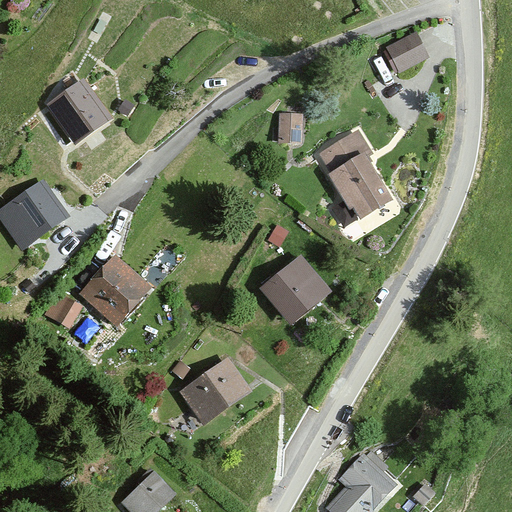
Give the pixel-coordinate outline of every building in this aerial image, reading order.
[(417,38),(388,51),(399,73),(427,60),(417,38)] [(66,78),(31,104),(60,143),(95,117),(66,78)] [(306,118),(281,118),(281,147),(306,147),(306,118)] [(347,124),(304,149),(345,218),(388,192),(347,124)] [(56,214),(31,178),(0,198),(0,230),(10,245),(56,214)] [(140,285),(107,251),(69,289),(103,322),(140,285)] [(322,288),(288,251),(250,286),(284,322),(322,288)] [(72,329),(87,307),(62,290),(47,312),(72,329)] [(216,354),(169,385),(190,417),(237,386),(216,354)] [(355,511),(380,485),(344,453),(321,480),(334,490),(316,510),(318,511),(355,511)] [(109,500),(121,511),(146,511),(165,492),(140,468),(109,500)]
